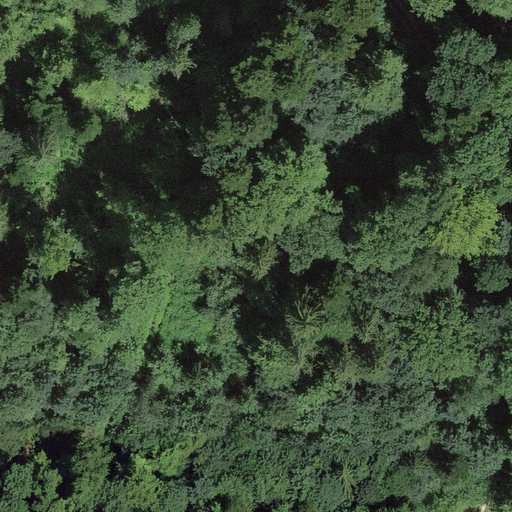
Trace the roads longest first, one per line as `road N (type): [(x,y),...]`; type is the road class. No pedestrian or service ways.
road 1 (track): [(511,277),(472,143),(390,0)]
road 2 (track): [(475,511),(511,348)]
